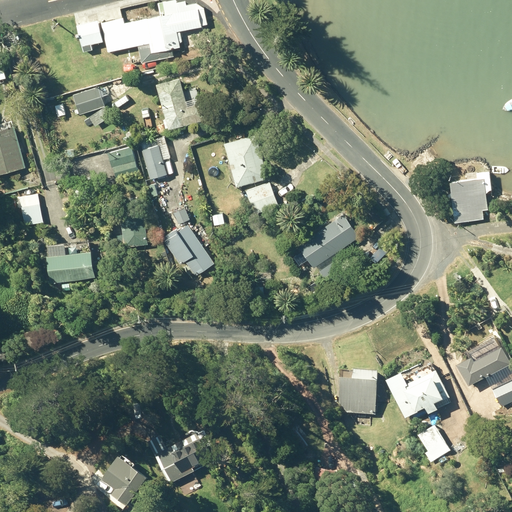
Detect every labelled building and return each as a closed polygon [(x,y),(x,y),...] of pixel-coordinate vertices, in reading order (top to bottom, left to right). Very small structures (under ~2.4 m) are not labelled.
[(201,6),(190,8),(188,0),(163,0),(160,1),(163,14),(127,20),(126,15),(104,20),(112,50),(153,41),(155,51),(186,44),(183,29),(205,24),(201,6)] [(80,22),(86,50),(96,48),(94,41),(107,39),(101,17),(80,22)] [(0,51),(0,79),(8,77),(2,52),(0,51)] [(172,125),(172,127),(207,117),(203,100),(191,103),(183,75),(159,81),(169,116),(166,117),(169,126),(172,125)] [(80,91),(87,111),(108,104),(102,84),(80,91)] [(92,115),(98,124),(113,114),(107,105),(92,115)] [(116,125),(122,131),(131,124),(125,117),(116,125)] [(159,124),(161,132),(168,130),(166,122),(159,124)] [(0,172),(28,165),(17,124),(0,129),(0,172)] [(226,142),(238,186),(270,178),(258,133),(226,142)] [(153,177),(170,173),(166,158),(172,156),(166,135),(143,141),(153,177)] [(115,166),(119,177),(141,170),(133,146),(110,153),(114,167),(115,166)] [(454,179),(458,221),(486,218),(485,208),(491,208),(489,175),(454,179)] [(221,178),(219,183),(225,186),(227,181),(221,178)] [(249,188),(257,213),(281,205),(273,180),(249,188)] [(18,195),(20,206),(42,202),(40,192),(18,195)] [(177,211),(181,222),(192,218),(188,207),(177,211)] [(119,233),(120,246),(151,242),(147,211),(123,213),(125,232),(119,233)] [(318,266),(332,286),(356,270),(342,250),(363,236),(347,213),(301,245),(317,267),(318,266)] [(197,271),(199,274),(218,261),(192,222),(182,229),(180,226),(167,235),(169,238),(168,239),(183,263),(189,259),(191,262),(186,266),(192,274),(197,271)] [(51,253),(54,280),(99,274),(95,246),(51,253)] [(497,389),(505,406),(511,403),(511,357),(507,347),(480,361),(478,357),(463,364),(474,386),(501,372),(507,384),(497,389)] [(345,411),(380,414),(384,369),(360,368),(359,376),(348,375),(345,411)] [(393,379),(410,417),(433,407),(435,413),(444,409),(442,403),(452,398),(452,397),(455,396),(443,370),(414,383),(409,372),(393,379)] [(428,453),(434,462),(455,450),(439,425),(422,435),(432,451),(428,453)] [(159,453),(173,483),(198,471),(197,468),(202,465),(203,467),(209,464),(208,462),(218,458),(206,432),(159,453)] [(118,494),(134,505),(156,477),(127,454),(109,478),(122,488),(118,494)] [(391,464),(392,473),(400,472),(399,463),(391,464)]
